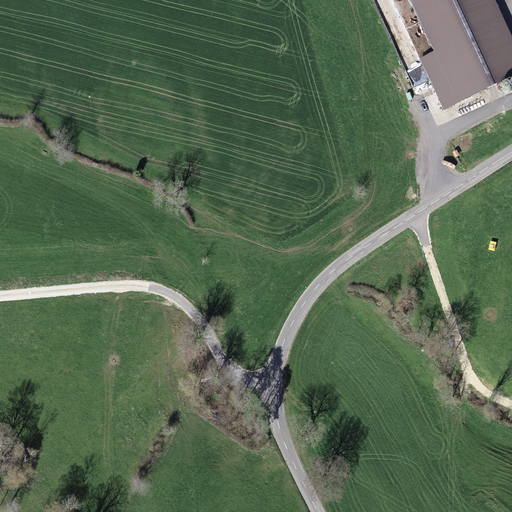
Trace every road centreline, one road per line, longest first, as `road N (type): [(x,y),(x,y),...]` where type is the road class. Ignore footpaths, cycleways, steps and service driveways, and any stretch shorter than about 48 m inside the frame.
road 1 (secondary): [(511,151),(340,264),(292,322),(275,370),(275,414),(317,511)]
road 2 (track): [(273,394),(232,374),(195,314),(153,287),(0,296)]
road 3 (track): [(417,212),(467,368),(482,389),(511,404)]
